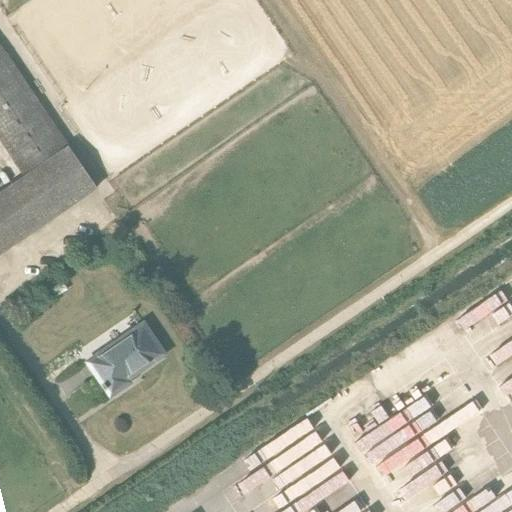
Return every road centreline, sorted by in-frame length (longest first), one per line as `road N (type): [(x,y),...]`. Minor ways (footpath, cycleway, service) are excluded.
road 1 (unclassified): [(511,200),(56,511)]
road 2 (unknown): [(0,315),(110,474)]
